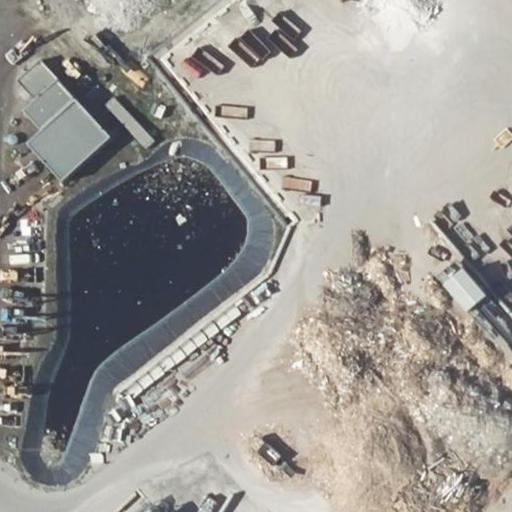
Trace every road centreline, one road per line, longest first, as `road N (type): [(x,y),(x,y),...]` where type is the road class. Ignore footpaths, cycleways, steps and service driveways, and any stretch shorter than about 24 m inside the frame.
road 1 (unknown): [(83,0),(323,160)]
road 2 (unknown): [(323,160),(411,104),(473,76),(511,69)]
road 3 (unknown): [(511,317),(397,221)]
